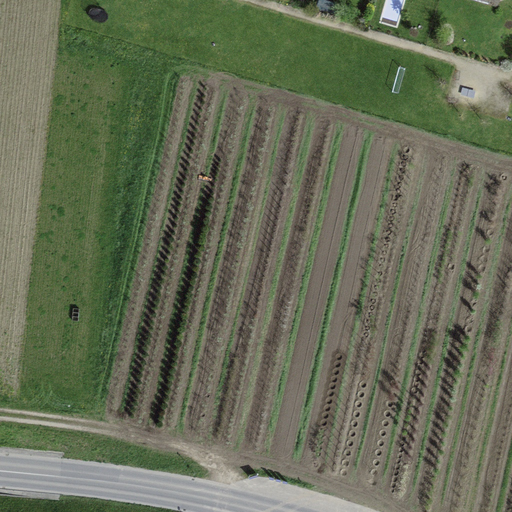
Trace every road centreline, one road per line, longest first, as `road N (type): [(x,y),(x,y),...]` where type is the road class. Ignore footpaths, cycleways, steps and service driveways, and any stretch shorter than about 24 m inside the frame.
road 1 (track): [(0,417),(143,433),(211,455),(254,505),(244,511)]
road 2 (tertiary): [(273,511),(103,477),(0,468)]
